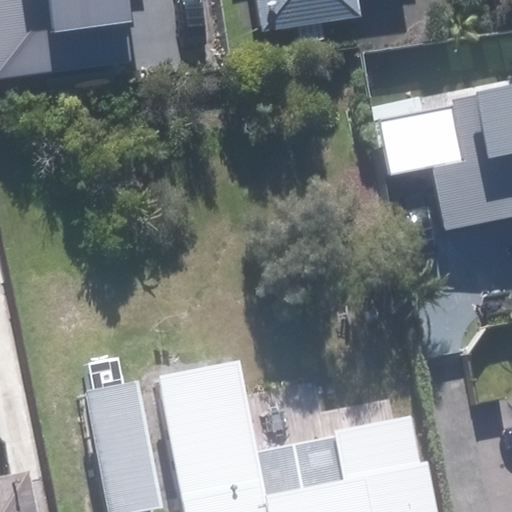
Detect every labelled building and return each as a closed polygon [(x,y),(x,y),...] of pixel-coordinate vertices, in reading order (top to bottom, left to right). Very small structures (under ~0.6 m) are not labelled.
[(211,0),(197,0),(169,23),(172,69),(215,67),(211,0)] [(261,0),(267,35),(364,22),(360,0),(261,0)] [(151,24),(101,27),(103,67),(152,65),(151,24)] [(56,53),(0,59),(0,96),(60,90),(56,53)] [(511,73),(433,91),(449,162),(474,156),(487,216),(504,212),(511,245),(511,73)] [(268,511),(412,511),(408,480),(420,477),(403,361),(397,361),(388,306),(303,318),(324,452),(260,461),(268,511)] [(180,511),(242,499),(215,374),(87,402),(110,511),(180,511)] [(0,511),(42,511),(36,481),(0,487),(0,511)]
